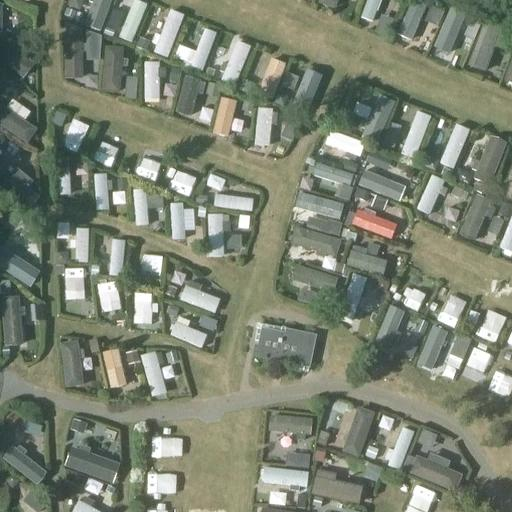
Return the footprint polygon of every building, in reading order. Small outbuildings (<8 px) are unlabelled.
[(17,15),(21,0),(9,0),(6,12),(17,15)] [(31,14),(31,0),(23,0),(23,14),(31,14)] [(97,0),(91,17),(103,21),(111,0),(97,0)] [(319,0),(318,4),(334,11),(338,0),(319,0)] [(367,0),(360,19),(372,24),(380,0),(367,0)] [(428,4),(418,0),(413,0),(396,39),(410,45),(428,4)] [(132,8),(119,39),(131,44),(143,13),(132,8)] [(451,8),(433,50),(446,56),(464,14),(451,8)] [(170,13),(153,55),(167,60),(183,18),(170,13)] [(484,74),(503,26),(485,19),(466,67),(484,74)] [(204,31),(190,69),(201,73),(216,36),(204,31)] [(81,36),(64,36),(65,80),(82,80),(81,36)] [(9,40),(6,44),(0,38),(0,61),(22,80),(33,66),(12,49),(15,46),(9,40)] [(237,44),(221,81),(234,87),(250,50),(237,44)] [(105,49),(102,94),(119,95),(122,50),(105,49)] [(270,64),(257,96),(270,101),(283,69),(270,64)] [(158,65),(144,65),(144,102),(158,102),(158,65)] [(289,113),(304,119),(321,80),(305,74),(289,113)] [(185,78),(175,114),(190,118),(200,82),(185,78)] [(221,100),(212,135),(227,139),(235,104),(221,100)] [(379,102),(363,140),(366,141),(375,145),(392,107),(379,102)] [(0,107),(0,128),(26,146),(36,132),(0,107)] [(257,110),(254,146),(268,148),(272,112),(257,110)] [(189,135),(199,138),(205,113),(195,111),(189,135)] [(416,114),(400,156),(413,161),(430,119),(416,114)] [(455,127),(439,166),(453,171),(469,133),(455,127)] [(329,133),(325,146),(358,158),(363,146),(329,133)] [(490,139),(473,181),(489,187),(506,145),(490,139)] [(67,160),(56,161),(58,197),(70,196),(67,160)] [(316,166),(312,178),(348,190),(352,177),(316,166)] [(3,169),(0,173),(0,189),(27,213),(39,200),(3,169)] [(362,174),(357,186),(396,203),(401,191),(362,174)] [(105,177),(93,178),(96,213),(108,212),(105,177)] [(431,178),(416,212),(428,217),(443,184),(431,178)] [(362,188),(356,201),(396,219),(401,206),(362,188)] [(145,192),(133,193),(136,228),(147,227),(145,192)] [(300,196),(297,209),(333,219),(336,205),(300,196)] [(215,197),(213,208),(251,213),(252,202),(215,197)] [(476,197),(459,237),(473,243),(490,203),(476,197)] [(183,206),(170,207),(172,242),(186,241),(183,206)] [(153,212),(155,225),(166,223),(165,210),(153,212)] [(356,215),(351,228),(384,240),(389,226),(356,215)] [(511,215),(499,250),(511,255),(511,253),(511,215)] [(221,217),(208,217),(209,258),(222,258),(221,217)] [(295,229),(290,246),(335,259),(340,243),(295,229)] [(76,231),(75,264),(87,265),(88,232),(76,231)] [(112,242),(109,278),(121,279),(124,243),(112,242)] [(350,253),(346,267),(382,277),(386,263),(350,253)] [(8,256),(1,264),(30,291),(38,282),(8,256)] [(296,268),(291,282),(332,296),(337,281),(296,268)] [(352,277),(338,318),(352,322),(366,281),(352,277)] [(75,279),(62,279),(64,312),(76,312),(75,279)] [(149,279),(146,299),(157,300),(160,280),(149,279)] [(106,283),(94,285),(100,319),(112,317),(106,283)] [(185,289),(180,302),(214,315),(219,302),(185,289)] [(18,299),(0,301),(4,348),(22,346),(18,299)] [(389,308),(373,348),(387,354),(404,314),(389,308)] [(134,341),(156,339),(153,313),(131,315),(134,341)] [(461,342),(468,316),(456,313),(449,338),(461,342)] [(175,325),(170,337),(201,350),(206,338),(175,325)] [(465,343),(476,345),(479,329),(468,327),(465,343)] [(432,329),(417,367),(431,373),(447,335),(432,329)] [(256,360),(310,370),(316,336),(286,330),(285,334),(262,330),(256,360)] [(493,334),(485,353),(495,357),(503,338),(493,334)] [(201,365),(206,352),(174,340),(169,352),(201,365)] [(65,389),(82,387),(77,344),(60,346),(65,389)] [(116,352),(102,356),(110,390),(124,386),(116,352)] [(154,355),(140,359),(152,399),(165,395),(154,355)] [(357,409),(342,454),(358,460),(374,415),(357,409)] [(309,443),(311,422),(270,418),(269,433),(296,436),(295,442),(309,443)] [(402,430),(388,468),(398,472),(413,435),(402,430)] [(16,451),(12,448),(2,460),(36,486),(46,474),(23,456),(26,452),(19,447),(16,451)] [(71,449),(64,468),(112,486),(119,466),(71,449)] [(265,449),(265,460),(293,460),(293,449),(265,449)] [(416,459),(409,475),(454,494),(461,478),(416,459)] [(263,470),(262,483),(306,488),(307,475),(263,470)] [(314,479),(310,496),(357,507),(361,489),(314,479)] [(93,511),(78,503),(73,511),(93,511)]
